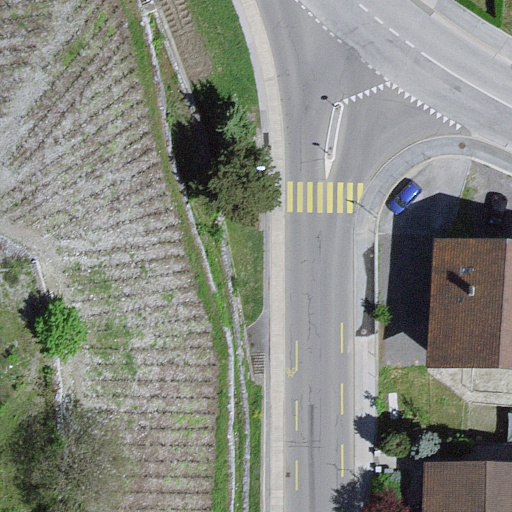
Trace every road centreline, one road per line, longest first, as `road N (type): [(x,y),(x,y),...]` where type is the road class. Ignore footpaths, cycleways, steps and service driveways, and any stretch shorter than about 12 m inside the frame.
road 1 (residential): [(391,30),(337,106),(329,150),(318,511)]
road 2 (tertiary): [(511,107),(391,30)]
